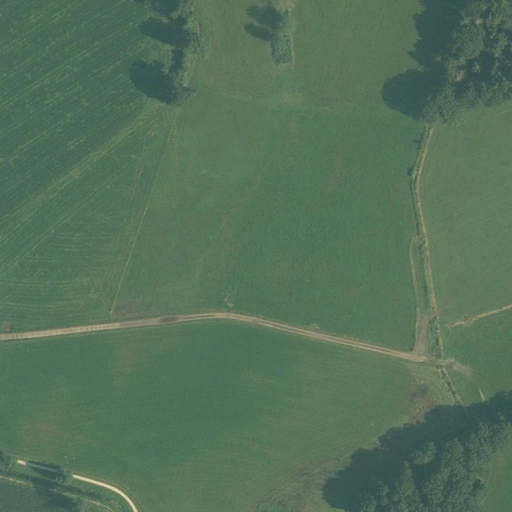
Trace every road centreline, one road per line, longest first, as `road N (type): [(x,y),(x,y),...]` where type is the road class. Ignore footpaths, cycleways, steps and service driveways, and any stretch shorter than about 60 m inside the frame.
road 1 (track): [(409,359),(221,315),(0,337)]
road 2 (track): [(490,414),(479,385),(458,366),(409,359),(422,350),(412,240)]
